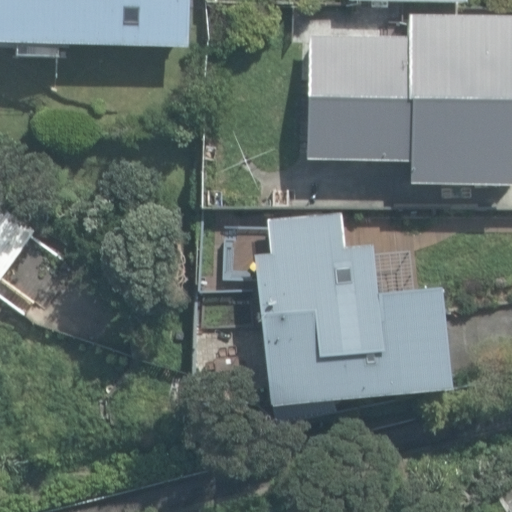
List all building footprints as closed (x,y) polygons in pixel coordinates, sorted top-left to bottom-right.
[(0,0),(0,42),(188,47),(188,0),(0,0)] [(407,185),(511,186),(511,17),(408,15),(408,37),(308,35),(305,160),(407,162),(407,185)] [(0,276),(33,231),(0,206),(0,276)] [(254,254),(269,406),(449,388),(439,288),(379,294),(374,244),(345,247),(341,212),(268,220),(271,253),(254,254)] [(123,292),(73,254),(24,320),(17,330),(67,367),(123,292)]
